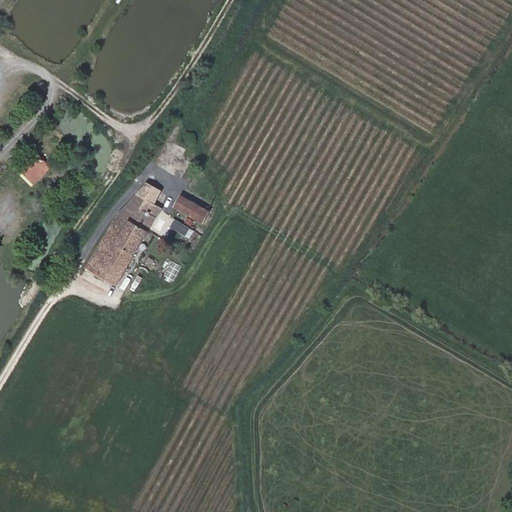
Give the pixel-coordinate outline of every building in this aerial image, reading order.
[(39,153),(18,171),(31,186),(52,169),(39,153)] [(166,189),(151,180),(139,191),(158,202),(166,189)] [(139,191),(122,207),(88,263),(124,285),(172,210),(158,202),(139,191)] [(181,195),(173,210),(203,226),(211,211),(181,195)] [(186,247),(194,229),(173,219),(165,238),(186,247)]
